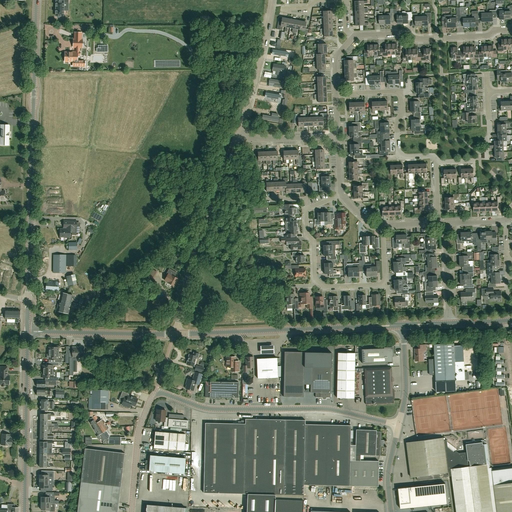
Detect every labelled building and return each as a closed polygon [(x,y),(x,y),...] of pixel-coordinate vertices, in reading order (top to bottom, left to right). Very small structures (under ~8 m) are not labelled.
[(56,1),(56,16),(57,16),(57,17),(61,17),(61,16),(63,16),(64,2),(68,2),(68,0),(61,0),(62,1),(56,1)] [(505,20),(505,11),(502,11),(502,8),(498,9),(498,6),(496,6),(496,12),(500,12),(500,20),(505,20)] [(385,25),(391,24),(390,18),(394,18),(393,9),(390,9),(390,13),(387,13),(387,16),(385,16),(385,25)] [(397,13),(397,9),(393,9),(394,18),(394,16),(397,16),(397,24),(403,24),(402,12),(402,15),(400,15),(400,13),(397,13)] [(487,13),(487,22),(493,22),(493,14),(496,14),(496,12),(496,10),(490,11),(490,13),(487,13)] [(379,14),(379,11),(375,12),(376,14),(376,18),(379,18),(379,25),(385,25),(385,16),(382,16),(382,13),(379,14)] [(406,12),(406,11),(402,12),(403,24),(409,24),(408,16),(412,16),(412,14),(412,12),(406,12)] [(470,27),(476,27),(475,20),(478,20),(478,11),(472,11),(472,18),(469,19),(470,27)] [(484,13),(484,11),(478,11),(478,14),(482,14),(482,22),(487,22),(487,13),(484,13)] [(422,26),(428,26),(428,20),(431,20),(431,13),(425,13),(425,16),(421,17),(422,26)] [(417,17),(417,14),(412,14),(412,16),(412,21),(415,21),(416,26),(422,26),(421,17),(417,17)] [(466,19),(466,14),(460,14),(460,15),(460,21),(463,21),(464,27),(470,27),(469,19),(466,19)] [(452,28),(451,18),(451,15),(450,15),(448,16),(442,16),(442,22),(446,22),(446,28),(452,28)] [(452,28),(457,27),(457,22),(460,22),(460,21),(460,15),(454,15),(454,18),(451,18),(452,28)] [(285,31),(287,19),(282,18),(281,22),(278,22),(277,30),(282,30),(283,27),(285,27),(285,31)] [(307,35),(308,29),(305,29),(306,22),(301,21),(299,30),(302,30),(301,34),(307,35)] [(81,40),(81,33),(75,32),(75,40),(73,40),(73,47),(82,47),(82,40),(81,40)] [(499,52),(502,51),(502,50),(508,50),(507,39),(501,40),(502,44),(498,44),(499,52)] [(383,56),(386,56),(386,55),(392,55),(391,44),(385,45),(386,49),(382,49),(383,56)] [(397,48),(397,44),(391,44),(392,55),(397,55),(397,56),(401,56),(401,48),(397,48)] [(365,57),(368,57),(368,56),(374,56),(373,45),(367,45),(368,50),(364,50),(365,57)] [(379,49),(379,45),(373,45),(374,56),(379,55),(379,57),(383,56),(382,49),(379,49)] [(485,60),(485,57),(488,57),(487,46),(481,47),(482,51),(479,51),(479,58),(479,61),(479,63),(483,63),(483,60),(485,60)] [(493,50),(493,46),(487,46),(488,57),(493,57),(493,58),(497,58),(497,50),(493,50)] [(80,51),(80,47),(75,47),(75,51),(73,51),(73,53),(70,53),(70,52),(65,52),(65,62),(72,62),(72,66),(78,67),(78,66),(82,66),(82,67),(85,67),(85,61),(77,61),(77,56),(80,56),(80,51)] [(461,59),(464,59),(464,58),(470,58),(469,47),(463,47),(464,52),(461,52),(461,59)] [(475,51),(475,47),(469,47),(470,58),(475,57),(475,59),(476,58),(479,58),(479,51),(475,51)] [(461,59),(461,52),(457,52),(457,48),(451,48),(451,50),(450,50),(451,54),(450,54),(450,58),(452,58),(457,58),(458,62),(461,62),(461,59)] [(403,62),(407,61),(407,60),(412,60),(412,49),(406,50),(406,54),(403,54),(403,62)] [(418,54),(418,49),(412,49),(412,60),(418,60),(418,61),(421,61),(421,53),(418,54)] [(430,51),(430,49),(424,49),(424,53),(421,53),(421,61),(424,61),(425,61),(425,59),(430,59),(430,55),(431,55),(431,51),(430,51)] [(288,56),(289,53),(276,51),(275,54),(281,55),(281,58),(286,59),(286,56),(288,56)] [(353,63),(353,60),(357,60),(357,57),(353,57),(347,57),(347,60),(345,61),(345,66),(357,65),(357,63),(353,63)] [(285,73),(286,66),(273,64),(272,71),(275,71),(275,75),(279,75),(279,72),(285,73)] [(375,85),(381,85),(381,78),(384,78),(383,71),(380,71),(380,76),(375,76),(375,85)] [(389,84),(394,84),(394,72),(391,72),(391,71),(385,71),(386,78),(389,77),(389,84)] [(394,72),(394,84),(400,84),(400,77),(403,77),(402,71),(399,71),(399,75),(397,75),(397,72),(394,72)] [(507,82),(506,71),(497,71),(498,76),(501,76),(501,82),(507,82)] [(372,76),(372,72),(366,72),(366,78),(369,78),(370,85),(375,85),(375,76),(372,76)] [(475,74),(470,74),(464,75),(464,81),(464,84),(468,84),(477,83),(477,81),(478,81),(478,77),(477,77),(476,78),(476,74),(475,74)] [(284,85),(284,81),(271,79),(269,79),(268,83),(274,84),(273,87),(280,88),(281,85),(284,85)] [(425,88),(425,85),(432,85),(432,80),(429,80),(429,79),(418,79),(418,83),(416,83),(417,88),(425,88)] [(465,94),(466,93),(471,93),(471,90),(477,89),(477,83),(468,84),(464,84),(464,85),(466,87),(466,90),(464,90),(465,93),(465,94)] [(419,98),(424,98),(430,97),(430,96),(430,88),(425,88),(417,88),(417,94),(419,94),(419,98)] [(270,92),(269,96),(276,97),(275,100),(281,101),(281,98),(282,94),(270,92)] [(471,97),(471,93),(466,93),(467,103),(478,102),(478,96),(471,97)] [(411,107),(420,107),(419,101),(420,101),(420,98),(418,98),(418,101),(411,102),(411,107)] [(465,113),(472,112),(471,109),(478,108),(478,102),(467,103),(465,103),(465,113)] [(420,112),(420,107),(411,107),(411,113),(419,112),(419,116),(421,116),(421,112),(420,112)] [(278,117),(278,114),(272,113),(271,116),(262,115),(262,119),(278,122),(279,117),(278,117)] [(320,117),(318,117),(318,126),(323,125),(323,117),(326,117),(326,113),(323,113),(320,114),(320,117)] [(470,116),(470,113),(463,113),(463,120),(468,120),(468,123),(477,123),(476,116),(470,116)] [(412,125),(420,125),(420,120),(421,120),(421,116),(419,116),(419,120),(411,120),(412,125)] [(382,123),(381,120),(378,120),(378,123),(378,126),(381,126),(381,129),(390,128),(389,123),(382,123)] [(498,130),(507,130),(506,123),(509,123),(510,122),(510,121),(504,121),(504,124),(497,125),(498,130)] [(0,123),(0,132),(1,132),(0,144),(0,143),(0,150),(10,151),(11,129),(0,128),(0,123)] [(361,129),(361,123),(356,123),(356,126),(350,126),(350,132),(359,132),(362,132),(362,129),(361,129)] [(422,128),(422,125),(420,125),(412,125),(412,131),(419,131),(420,134),(425,134),(425,128),(422,128)] [(390,128),(381,129),(377,129),(377,135),(379,135),(379,138),(382,138),(382,134),(390,134),(390,128)] [(358,137),(358,141),(361,140),(364,140),(364,139),(361,139),(361,134),(359,134),(359,132),(350,132),(350,138),(358,137)] [(382,141),(382,138),(379,138),(379,144),(382,144),(382,147),(390,146),(390,141),(382,141)] [(351,150),(359,150),(359,147),(362,147),(361,143),(364,142),(364,140),(361,140),(358,141),(358,144),(350,145),(351,150)] [(380,156),(384,155),(384,152),(391,152),(390,146),(382,147),(382,149),(379,149),(380,156)] [(363,155),(363,150),(359,150),(351,150),(351,156),(359,155),(359,159),(363,159),(367,158),(366,155),(363,155)] [(511,156),(504,157),(504,152),(495,152),(495,158),(502,157),(502,160),(504,160),(509,160),(511,159),(511,156)] [(347,168),(349,168),(358,168),(358,164),(363,164),(363,159),(359,159),(357,159),(357,162),(349,162),(349,166),(347,166),(347,168)] [(397,174),(397,163),(397,165),(393,165),(393,163),(391,163),(391,165),(391,173),(388,174),(388,180),(391,179),(391,174),(395,174),(395,179),(397,179),(397,174)] [(411,164),(411,163),(408,163),(409,165),(408,165),(409,173),(406,173),(406,179),(409,179),(409,174),(412,173),(413,179),(415,178),(415,173),(414,164),(411,164)] [(464,169),(464,167),(461,167),(461,169),(462,177),(458,177),(459,183),(462,183),(462,178),(465,178),(465,183),(468,183),(468,178),(467,169),(464,169)] [(447,170),(447,168),(444,168),(444,170),(444,178),(441,178),(441,184),(445,184),(445,179),(448,179),(448,184),(451,184),(451,179),(450,170),(447,170)] [(322,177),(322,173),(318,173),(319,179),(318,179),(318,182),(321,182),(330,182),(330,176),(322,177)] [(321,182),(318,182),(318,185),(319,185),(319,191),(323,191),(323,188),(330,187),(330,182),(321,182)] [(352,192),(354,192),(363,192),(363,188),(368,188),(368,183),(362,183),(362,186),(354,186),(354,190),(352,190),(352,192)] [(420,192),(420,189),(414,189),(414,193),(419,192),(419,196),(414,196),(414,198),(419,198),(428,198),(428,194),(430,194),(430,192),(428,192),(420,192)] [(363,198),(363,194),(368,194),(368,192),(363,192),(354,192),(354,196),(353,196),(353,198),(355,198),(363,198),(363,201),(369,201),(369,198),(363,198)] [(444,204),(445,204),(454,203),(454,200),(459,200),(459,194),(453,194),(453,197),(445,198),(445,201),(443,201),(444,204)] [(501,203),(501,197),(497,197),(497,202),(494,202),(494,197),(491,197),(491,202),(492,211),(495,211),(495,213),(498,213),(498,211),(498,203),(501,203)] [(385,206),(385,201),(379,202),(380,208),(383,208),(383,216),(387,215),(387,217),(389,217),(389,206),(385,206)] [(404,207),(404,201),(401,201),(401,206),(397,206),(397,201),(395,201),(395,206),(395,217),(395,215),(399,215),(399,217),(401,217),(401,215),(401,207),(404,207)] [(455,209),(454,206),(460,206),(459,203),(454,203),(445,204),(446,207),(444,207),(444,210),(446,210),(454,210),(454,213),(460,212),(460,209),(455,209)] [(297,214),(297,213),(298,213),(298,209),(296,209),(296,208),(293,208),(293,204),(284,205),(284,213),(286,215),(288,215),(288,217),(295,216),(295,214),(297,214)] [(415,214),(421,213),(421,210),(429,210),(428,206),(430,206),(430,204),(428,204),(419,204),(420,208),(414,208),(415,214)] [(330,219),(329,212),(324,213),(324,221),(327,221),(327,225),(333,224),(333,219),(330,219)] [(315,225),(321,225),(321,221),(324,221),(324,213),(318,213),(318,219),(315,219),(315,225)] [(335,221),(335,227),(335,230),(343,229),(342,224),(345,224),(345,213),(338,213),(338,221),(335,221)] [(290,221),(290,217),(285,218),(285,224),(288,224),(289,228),(297,227),(297,221),(290,221)] [(60,229),(60,238),(60,237),(70,237),(70,232),(72,232),(72,235),(76,235),(76,233),(76,229),(76,221),(69,221),(69,222),(64,222),(64,220),(63,227),(64,227),(64,229),(60,229)] [(286,238),(291,237),(295,237),(295,234),(298,234),(297,227),(289,228),(285,228),(286,238)] [(472,240),(472,232),(471,232),(471,231),(468,231),(468,232),(467,232),(467,243),(477,243),(477,240),(472,240)] [(487,240),(486,231),(480,232),(481,240),(477,240),(477,243),(484,243),(487,243),(487,240)] [(496,232),(492,232),(492,231),(486,231),(487,240),(490,240),(490,242),(490,243),(497,243),(497,237),(496,232)] [(464,246),(467,246),(467,243),(467,232),(461,232),(461,240),(457,241),(457,244),(463,244),(463,245),(464,246)] [(428,238),(428,234),(421,234),(421,237),(425,236),(425,241),(424,241),(424,244),(422,244),(436,243),(436,237),(428,238)] [(393,249),(397,249),(397,248),(399,247),(399,244),(402,244),(402,235),(396,235),(397,243),(393,243),(393,249)] [(407,242),(407,235),(402,235),(402,244),(405,244),(405,248),(411,248),(411,242),(407,242)] [(359,253),(366,253),(366,245),(369,245),(369,236),(363,237),(363,243),(359,243),(359,253)] [(375,243),(374,236),(369,236),(369,245),(372,245),(372,248),(379,248),(379,242),(375,243)] [(293,242),(293,238),(286,239),(286,245),(290,244),(291,250),(301,249),(300,241),(293,242)] [(323,251),(335,250),(336,250),(335,245),(339,245),(339,241),(331,241),(331,245),(323,245),(323,251)] [(422,254),(433,253),(433,249),(436,249),(436,243),(422,244),(422,247),(425,247),(425,252),(421,252),(421,254),(422,254)] [(335,256),(335,250),(323,251),(324,256),(330,256),(331,259),(336,259),(336,256),(335,256)] [(493,255),(493,251),(488,251),(488,257),(491,257),(491,260),(500,260),(499,254),(493,255)] [(298,256),(298,252),(292,252),(292,256),(296,256),(296,262),(305,262),(304,255),(298,256)] [(460,261),(468,261),(468,258),(470,258),(470,256),(473,256),(473,252),(467,252),(467,256),(460,256),(460,261)] [(435,253),(433,253),(422,254),(423,258),(425,257),(426,260),(428,260),(428,263),(437,262),(437,257),(436,257),(435,253)] [(66,273),(66,255),(54,255),(53,273),(66,273)] [(76,265),(76,255),(68,255),(68,266),(76,266),(76,265)] [(403,258),(401,258),(397,258),(395,258),(395,262),(394,262),(394,267),(403,267),(403,264),(406,264),(406,261),(409,261),(409,258),(406,258),(403,258)] [(324,269),(333,268),(333,266),(335,265),(335,263),(337,263),(337,259),(336,259),(331,259),(331,263),(324,263),(324,269)] [(365,264),(365,260),(359,261),(359,263),(359,266),(365,266),(365,267),(366,267),(366,276),(366,277),(371,277),(371,264),(365,264)] [(498,269),(498,265),(500,265),(500,260),(491,260),(491,263),(489,263),(489,269),(492,269),(494,269),(498,269)] [(380,268),(380,261),(376,261),(376,267),(371,267),(371,264),(371,277),(376,276),(376,275),(377,275),(376,268),(380,268)] [(473,270),(474,269),(474,266),(473,266),(470,266),(470,264),(469,264),(468,261),(460,261),(460,267),(467,266),(468,270),(473,270)] [(426,266),(426,272),(432,272),(432,268),(435,268),(437,268),(437,262),(428,263),(428,265),(426,266)] [(299,269),(299,265),(290,265),(285,266),(285,269),(290,269),(295,269),(295,277),(305,276),(305,268),(299,269)] [(403,267),(394,267),(394,268),(393,268),(393,269),(393,271),(394,272),(394,273),(403,272),(404,272),(404,273),(405,276),(407,276),(407,273),(406,273),(406,267),(403,267)] [(333,271),(333,268),(324,269),(324,274),(333,274),(334,274),(334,277),(340,277),(340,274),(336,274),(336,271),(333,271)] [(494,269),(492,269),(489,269),(489,272),(488,272),(488,276),(488,278),(492,278),(500,278),(500,272),(494,273),(494,269)] [(461,279),(472,279),(472,277),(474,277),(473,270),(468,270),(468,274),(460,274),(461,279)] [(435,276),(435,271),(432,272),(426,272),(423,272),(423,277),(425,277),(425,282),(429,282),(438,281),(437,276),(435,276)] [(68,286),(77,284),(75,274),(66,276),(67,281),(64,282),(65,287),(69,286),(68,286)] [(174,286),(177,279),(172,276),(168,283),(174,286)] [(395,285),(407,284),(407,276),(405,276),(402,276),(402,279),(394,280),(395,285)] [(488,287),(494,287),(494,284),(500,283),(500,278),(492,278),(492,281),(489,281),(489,284),(488,284),(488,287)] [(472,284),(472,279),(461,279),(461,285),(468,284),(468,288),(474,288),(474,284),(472,284)] [(58,292),(59,282),(46,281),(45,291),(58,292)] [(438,281),(429,282),(425,282),(425,291),(433,291),(433,287),(438,287),(438,281)] [(403,287),(403,285),(407,285),(407,284),(395,285),(395,290),(402,290),(402,294),(408,293),(408,287),(403,287)] [(461,300),(473,300),(472,293),(475,292),(475,289),(468,289),(468,293),(461,293),(461,300)] [(494,292),(493,289),(482,289),(482,296),(491,296),(491,300),(501,299),(501,292),(494,292)] [(432,296),(432,292),(425,292),(425,296),(426,296),(426,303),(438,302),(438,295),(432,296)] [(62,312),(67,294),(61,293),(59,304),(58,303),(57,306),(58,307),(57,311),(62,312)] [(297,298),(294,298),(294,294),(290,294),(290,293),(287,293),(287,294),(286,294),(287,304),(292,304),(292,308),(294,308),(294,314),(298,314),(298,310),(298,305),(298,301),(297,298)] [(309,301),(309,293),(300,294),(300,304),(307,303),(307,308),(310,308),(310,313),(313,313),(313,300),(309,301)] [(68,314),(72,295),(67,294),(62,312),(68,314)] [(380,301),(379,294),(372,295),(372,297),(369,297),(369,308),(373,308),(373,306),(380,305),(381,305),(381,301),(380,301)] [(395,306),(405,306),(405,301),(409,301),(409,294),(402,295),(403,298),(395,298),(395,306)] [(356,311),(362,310),(361,305),(366,305),(365,295),(359,295),(359,304),(356,304),(356,311)] [(338,305),(337,296),(329,297),(329,307),(333,306),(333,311),(338,310),(338,316),(342,316),(341,312),(342,312),(341,305),(338,305)] [(351,302),(350,296),(344,296),(344,306),(348,305),(348,309),(354,309),(354,302),(351,302)] [(323,304),(323,297),(315,297),(316,307),(323,307),(323,312),(327,312),(327,304),(323,304)] [(103,302),(107,305),(109,308),(113,305),(110,302),(107,298),(103,302)] [(19,319),(20,310),(5,310),(5,318),(19,319)] [(415,361),(424,361),(423,350),(426,350),(426,344),(418,345),(418,349),(415,349),(415,361)] [(455,362),(454,344),(434,344),(435,359),(429,359),(430,375),(436,375),(436,392),(456,391),(456,380),(465,380),(464,362),(455,362)] [(273,346),(259,347),(259,354),(274,353),(273,346)] [(318,358),(329,358),(329,347),(318,347),(318,358)] [(392,354),(393,354),(392,347),(384,348),(384,347),(383,347),(383,348),(361,349),(362,363),(392,362),(392,354)] [(69,358),(69,360),(69,363),(75,363),(75,358),(79,358),(79,348),(72,348),(72,352),(69,352),(69,354),(69,358)] [(303,397),(304,352),(284,352),(283,397),(303,397)] [(197,358),(198,354),(193,353),(193,355),(189,354),(186,364),(193,366),(196,357),(197,358)] [(354,398),(355,353),(338,353),(337,398),(354,398)] [(62,363),(62,360),(58,360),(58,354),(48,354),(48,355),(47,355),(47,358),(48,358),(48,360),(55,360),(55,363),(58,363),(62,363)] [(238,371),(238,365),(235,365),(235,357),(226,357),(226,367),(231,367),(231,371),(238,371)] [(243,372),(248,372),(248,368),(254,367),(253,357),(246,357),(246,366),(243,366),(243,372)] [(257,379),(277,378),(277,358),(257,359),(257,379)] [(57,372),(53,371),(53,365),(60,365),(62,365),(62,363),(58,363),(55,363),(48,363),(48,365),(43,365),(43,371),(57,372)] [(7,374),(7,367),(0,367),(0,376),(0,375),(0,384),(1,384),(1,386),(5,386),(5,384),(9,385),(9,376),(6,376),(6,374),(7,374)] [(331,393),(331,367),(311,367),(310,392),(316,393),(315,397),(330,397),(330,393),(331,393)] [(392,389),(391,367),(364,368),(366,404),(394,403),(393,389),(392,389)] [(58,381),(58,378),(57,378),(57,372),(43,371),(42,378),(47,378),(47,381),(58,381)] [(198,385),(200,378),(202,374),(194,372),(192,380),(187,379),(186,382),(187,383),(185,388),(192,391),(195,384),(198,385)] [(205,382),(205,397),(210,397),(238,398),(238,383),(210,382),(205,382)] [(108,409),(108,390),(92,390),(92,409),(108,409)] [(135,406),(137,399),(129,395),(126,402),(135,406)] [(168,418),(165,418),(165,410),(156,410),(156,421),(164,422),(164,426),(167,427),(187,428),(188,420),(183,420),(183,415),(168,414),(168,418)] [(98,422),(97,420),(98,420),(95,416),(92,417),(96,423),(99,428),(105,424),(102,420),(98,422)] [(305,424),(305,420),(245,419),(245,424),(243,424),(243,420),(241,420),(241,424),(205,423),(203,493),(247,494),(275,494),(303,495),(303,485),(377,486),(378,461),(360,460),(360,455),(355,455),(355,460),(349,460),(350,425),(305,424)] [(99,428),(96,423),(96,424),(94,420),(90,422),(92,426),(98,435),(96,436),(98,439),(101,438),(103,441),(106,439),(102,433),(99,428)] [(102,433),(106,439),(108,440),(120,440),(120,437),(108,437),(107,435),(108,434),(106,430),(108,429),(109,428),(108,426),(107,426),(106,426),(105,424),(99,428),(102,433)] [(381,455),(381,431),(376,431),(376,430),(356,429),(356,437),(355,455),(360,455),(381,455)] [(185,435),(149,432),(148,440),(154,440),(153,446),(184,448),(185,435)] [(11,445),(12,438),(10,438),(11,434),(2,434),(1,444),(10,445),(11,445)] [(444,440),(444,438),(407,442),(411,477),(417,476),(417,481),(448,477),(448,475),(450,476),(453,476),(457,511),(511,511),(511,466),(492,469),(492,467),(490,468),(487,444),(482,440),(466,442),(467,452),(459,453),(456,451),(454,452),(448,447),(447,440),(444,440)] [(117,511),(124,453),(85,448),(77,511),(117,511)] [(184,474),(185,458),(150,455),(149,471),(184,474)] [(52,478),(52,472),(46,472),(46,475),(40,475),(39,481),(48,481),(48,478),(52,478)] [(52,491),(52,488),(52,485),(48,485),(48,481),(39,481),(39,488),(46,488),(46,491),(52,491)] [(447,504),(445,483),(415,487),(398,488),(401,509),(447,504)] [(334,489),(330,494),(335,499),(339,494),(334,489)] [(302,511),(303,500),(275,499),(275,494),(247,494),(246,511),(302,511)] [(244,505),(238,502),(237,504),(233,501),(231,504),(227,501),(225,503),(221,501),(219,503),(226,508),(228,506),(232,508),(234,505),(241,510),(244,505)] [(55,509),(55,504),(53,504),(50,504),(41,503),(41,510),(49,510),(49,511),(55,511),(55,509)]
